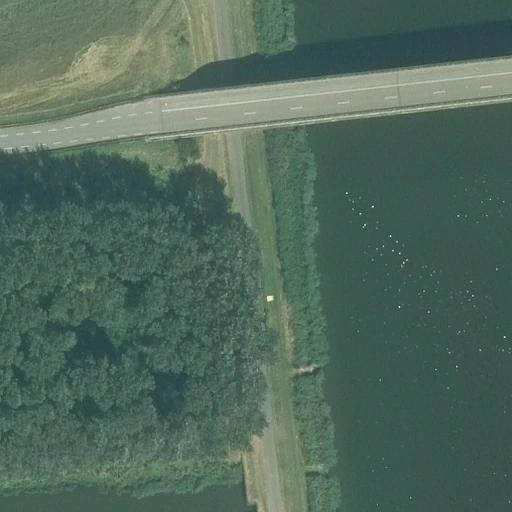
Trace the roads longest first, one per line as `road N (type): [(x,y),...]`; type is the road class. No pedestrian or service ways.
road 1 (tertiary): [(0,144),(511,84)]
road 2 (unclassified): [(281,511),(224,0)]
